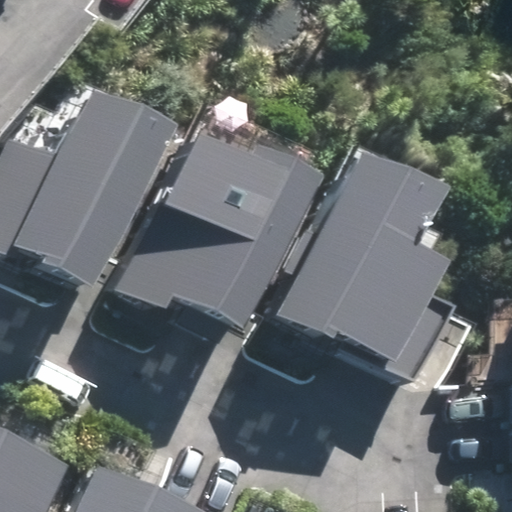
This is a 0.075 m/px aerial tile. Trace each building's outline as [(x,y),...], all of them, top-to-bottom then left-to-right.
[(121,151),(34,112),(0,186),(0,277),(53,302),(121,151)] [(274,199),(168,151),(99,302),(205,350),(274,199)] [(391,220),(311,184),(246,328),(359,379),(403,281),(370,266),(391,220)] [(511,511),(511,313),(492,315),(504,511),(511,511)] [(0,511),(24,511),(42,473),(0,454),(0,511)] [(153,511),(83,481),(68,511),(153,511)]
